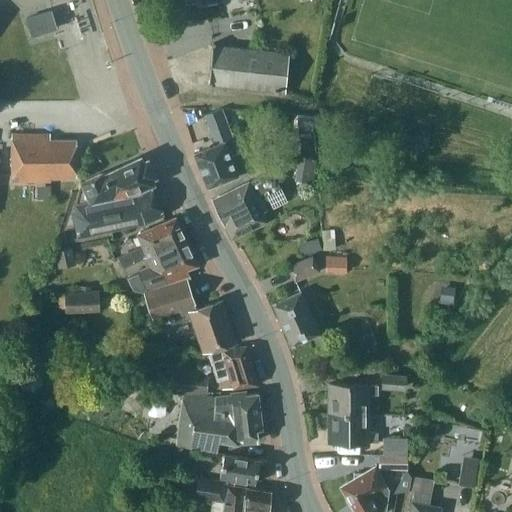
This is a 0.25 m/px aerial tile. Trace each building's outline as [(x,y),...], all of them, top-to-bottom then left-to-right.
[(46,31),(48,35),(29,41),(33,51),(56,44),(52,30),(57,28),(52,11),(28,18),(33,35),(46,31)] [(216,44),(213,44),(209,86),(212,86),(212,84),(286,92),(290,54),(216,46),(216,44)] [(229,124),(223,108),(204,115),(210,131),(229,124)] [(12,134),(13,182),(51,182),(51,178),(77,178),(78,140),(51,140),(51,134),(12,134)] [(235,139),(226,143),(225,141),(195,154),(208,188),(248,172),(235,139)] [(307,155),(305,177),(320,178),(321,156),(307,155)] [(143,162),(141,157),(105,174),(101,173),(82,182),(76,203),(75,203),(73,213),(78,238),(146,223),(165,214),(151,184),(153,183),(151,178),(156,176),(148,160),(143,162)] [(281,188),(272,170),(213,199),(232,239),(268,221),(264,212),(268,210),(262,197),(281,188)] [(142,231),(140,233),(145,245),(118,256),(124,268),(145,259),(147,258),(146,255),(186,239),(177,219),(173,218),(155,226),(155,227),(152,228),(149,228),(142,231)] [(322,230),(324,250),(337,249),(335,229),(322,230)] [(322,249),(318,238),(299,244),(303,255),(322,249)] [(187,279),(191,278),(187,269),(198,265),(186,239),(146,255),(147,258),(145,259),(149,267),(139,271),(140,274),(128,279),(134,292),(144,292),(147,292),(187,279)] [(77,265),(73,248),(55,252),(59,269),(77,265)] [(321,271),(314,254),(289,264),(296,282),(321,271)] [(326,271),(346,271),(346,256),(326,256),(326,271)] [(189,313),(202,353),(237,342),(223,300),(197,309),(187,279),(147,292),(144,292),(153,319),(180,311),(182,315),(189,313)] [(90,291),(90,286),(82,287),(83,290),(58,291),(59,307),(66,307),(66,313),(101,311),(100,299),(108,299),(108,290),(90,291)] [(441,286),(439,303),(454,304),(456,287),(441,286)] [(274,304),(293,346),(320,334),(301,291),(274,304)] [(27,357),(62,362),(64,348),(29,343),(27,357)] [(222,380),(225,389),(257,384),(246,346),(223,350),(211,353),(219,381),(222,380)] [(171,391),(207,394),(209,375),(173,372),(171,391)] [(382,389),(406,390),(407,374),(383,373),(382,389)] [(379,395),(379,385),(369,385),(369,384),(330,383),(330,413),(369,413),(369,395),(379,395)] [(74,389),(64,388),(65,403),(74,404),(74,389)] [(184,394),(183,406),(179,444),(218,451),(220,439),(237,442),(258,440),(257,429),(263,429),(258,393),(247,395),(247,391),(232,392),(232,394),(217,396),(217,397),(184,394)] [(369,432),(369,413),(330,413),(330,442),(369,443),(369,442),(379,442),(379,432),(369,432)] [(429,428),(429,434),(434,438),(440,438),(444,434),(444,428),(438,425),(434,426),(429,428)] [(408,454),(408,437),(384,437),(383,453),(408,454)] [(197,458),(214,461),(216,452),(198,449),(197,458)] [(221,477),(256,483),(261,460),(225,454),(221,477)] [(384,455),(379,455),(379,469),(408,470),(408,455),(384,455)] [(389,490),(381,476),(375,466),(364,473),(354,473),(354,479),(344,485),(343,490),(356,511),(382,511),(386,510),(389,490)] [(409,490),(412,476),(407,470),(398,486),(395,493),(409,490)] [(269,511),(271,492),(226,486),(224,482),(199,478),(197,498),(213,500),(210,511),(269,511)] [(432,494),(414,491),(413,502),(412,502),(410,511),(440,511),(442,507),(430,505),(432,494)]
